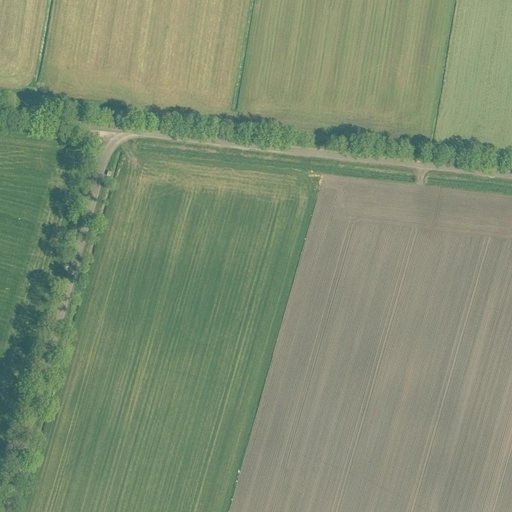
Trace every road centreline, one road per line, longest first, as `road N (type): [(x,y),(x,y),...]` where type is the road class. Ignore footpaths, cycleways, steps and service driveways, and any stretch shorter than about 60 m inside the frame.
road 1 (unclassified): [(127,131),(511,175)]
road 2 (unclassified): [(3,511),(101,160)]
